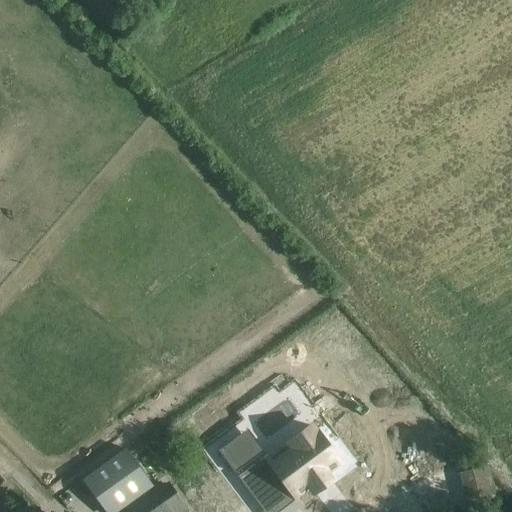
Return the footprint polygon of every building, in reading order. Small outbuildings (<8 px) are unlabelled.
[(267,455),(238,477),(260,508),(288,487),(291,490),(295,496),(308,486),(310,488),(313,492),(330,479),(326,473),(339,463),(311,426),(288,444),(292,449),(273,463),(269,458),(267,455)] [(219,450),(218,451),(235,473),(242,468),(241,466),(241,467),(225,446),(219,450)] [(103,511),(113,511),(149,486),(124,450),(81,482),(103,511)] [(460,474),(467,505),(495,498),(487,467),(460,474)] [(171,487),(160,496),(171,511),(186,511),(188,511),(171,487)] [(171,511),(160,496),(137,511),(171,511)]
